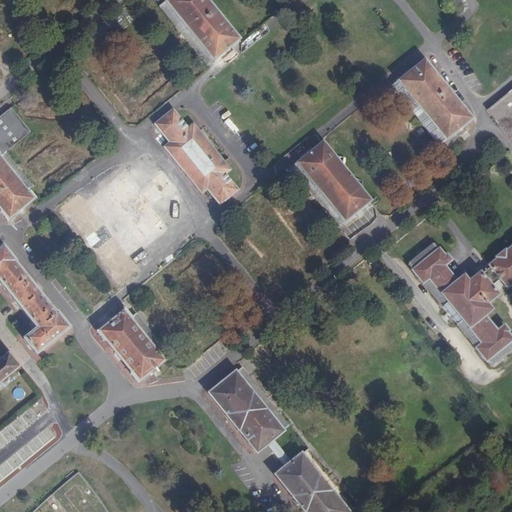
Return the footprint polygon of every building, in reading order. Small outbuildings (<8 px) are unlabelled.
[(207,56),(214,63),(240,41),(234,33),(231,34),(203,0),(169,0),(165,4),(172,13),(175,11),(208,54),(207,56)] [(207,68),(214,63),(207,56),(208,54),(175,11),(172,13),(165,4),(159,8),(207,68)] [(438,134),(445,141),(473,119),(467,110),(465,111),(431,71),(432,69),(425,59),(397,82),(404,92),(406,90),(440,132),(438,134)] [(439,146),(445,141),(438,134),(440,132),(406,90),(404,92),(397,82),(391,87),(439,146)] [(511,90),(492,107),(511,132),(511,90)] [(206,190),(219,206),(238,191),(224,174),(229,170),(213,150),(219,145),(215,139),(209,145),(192,124),(186,128),(173,111),(154,125),(169,143),(164,147),(201,194),(206,190)] [(35,202),(29,192),(26,194),(0,161),(0,157),(0,153),(24,135),(6,113),(0,117),(0,208),(2,211),(0,212),(9,221),(35,202)] [(338,216),(344,224),(371,202),(365,194),(363,195),(327,153),(329,151),(323,143),(296,165),(301,173),(304,171),(339,215),(338,216)] [(0,161),(26,194),(29,192),(34,187),(6,153),(0,157),(0,161)] [(339,229),(344,224),(338,216),(339,215),(304,171),(301,173),(296,165),(290,170),(339,229)] [(80,195),(62,208),(118,282),(138,267),(129,254),(166,226),(154,209),(177,191),(162,171),(137,190),(127,176),(88,205),(80,195)] [(409,264),(413,269),(439,250),(435,243),(409,264)] [(491,263),(497,272),(504,278),(509,285),(511,282),(511,246),(506,250),(504,249),(497,255),(498,257),(491,263)] [(26,338),(39,354),(70,328),(56,311),(54,312),(39,294),(41,292),(34,284),(32,285),(13,263),(15,261),(4,248),(0,250),(0,279),(39,328),(26,338)] [(477,349),(487,361),(511,340),(511,337),(508,332),(509,330),(506,327),(499,332),(486,314),(492,309),(489,303),(497,295),(492,288),(486,280),(479,272),(469,280),(464,274),(456,279),(445,264),(451,259),(448,254),(445,256),(439,250),(413,269),(423,281),(430,275),(449,299),(464,317),(485,343),(477,349)] [(497,272),(486,280),(492,288),(504,278),(497,272)] [(423,281),(442,306),(449,299),(430,275),(423,281)] [(457,324),(464,317),(449,299),(442,306),(457,324)] [(166,361),(158,351),(154,354),(129,324),(132,320),(123,310),(97,332),(106,342),(107,341),(133,372),(130,374),(139,383),(166,361)] [(154,354),(158,351),(162,348),(136,317),(132,320),(129,324),(154,354)] [(457,324),(477,349),(485,343),(464,317),(457,324)] [(511,340),(487,361),(492,368),(511,352),(511,340)] [(0,384),(20,368),(9,353),(0,360),(0,384)] [(241,368),(234,373),(252,395),(254,393),(266,407),(264,409),(281,431),(288,426),(241,368)] [(252,395),(234,373),(208,395),(215,402),(217,401),(226,413),(224,415),(238,431),(240,429),(250,442),(248,444),(254,452),(264,445),(272,438),(281,431),(264,409),(266,407),(254,393),(252,395)] [(272,438),(264,445),(284,468),(292,462),(272,438)] [(308,450),(301,456),(317,475),(319,473),(333,489),(329,492),(346,511),(347,511),(355,507),(308,450)] [(292,462),(284,468),(275,476),(282,485),(284,483),(294,497),(293,498),(304,511),(305,511),(306,511),(346,511),(329,492),(333,489),(319,473),(317,475),(301,456),(292,462)] [(410,495),(388,511),(401,511),(415,501),(410,495)]
